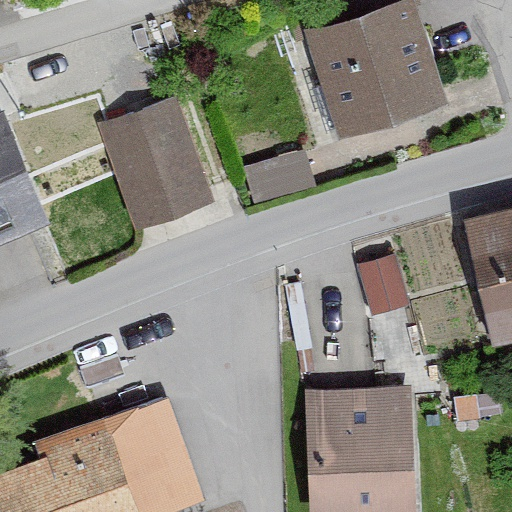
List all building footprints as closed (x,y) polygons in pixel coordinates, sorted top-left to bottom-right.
[(443,99),(411,0),(396,0),(303,29),(335,132),(443,99)] [(214,195),(176,92),(93,123),(131,226),(214,195)] [(0,236),(42,221),(3,116),(0,116),(0,236)] [(511,206),(461,219),(491,344),(511,338),(511,206)] [(401,302),(387,257),(352,268),(366,313),(401,302)] [(410,511),(405,387),(300,391),(305,511),(410,511)] [(0,511),(168,511),(197,502),(161,398),(29,443),(35,459),(0,471),(0,511)]
